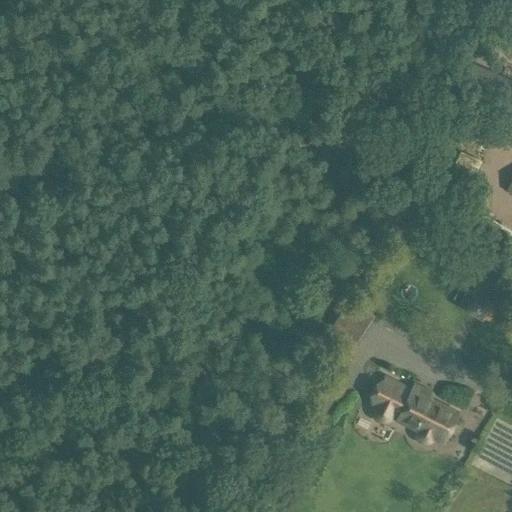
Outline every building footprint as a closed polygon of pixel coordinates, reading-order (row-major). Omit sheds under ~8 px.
[(511,78),(477,63),(469,80),(488,89),(486,92),(511,104),(511,78)] [(502,105),(484,96),(468,131),(485,140),(502,105)] [(505,298),(472,280),(459,304),(492,322),(505,298)] [(355,334),(369,311),(346,296),(331,320),(355,334)] [(458,414),(383,378),(370,406),(415,428),(415,430),(414,431),(414,433),(414,434),(414,435),(414,436),(414,437),(415,440),(417,442),(418,444),(419,444),(421,446),(423,446),(425,447),(428,447),(430,446),(432,445),(434,444),(436,442),(437,440),(444,444),(458,414)]
